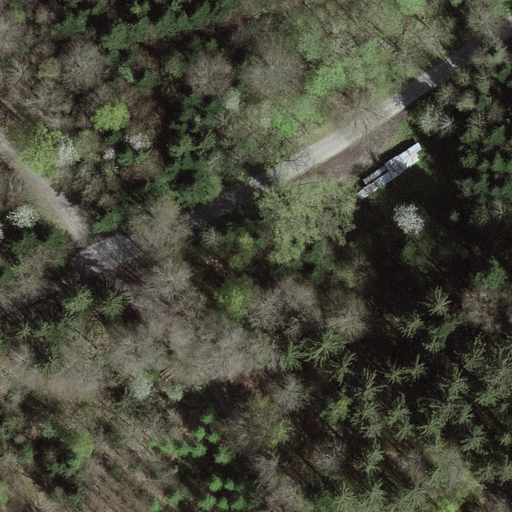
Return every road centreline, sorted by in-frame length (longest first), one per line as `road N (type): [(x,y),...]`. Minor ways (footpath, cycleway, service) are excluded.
road 1 (unclassified): [(0,309),(110,260),(511,27)]
road 2 (track): [(0,138),(183,339),(238,425),(271,511)]
